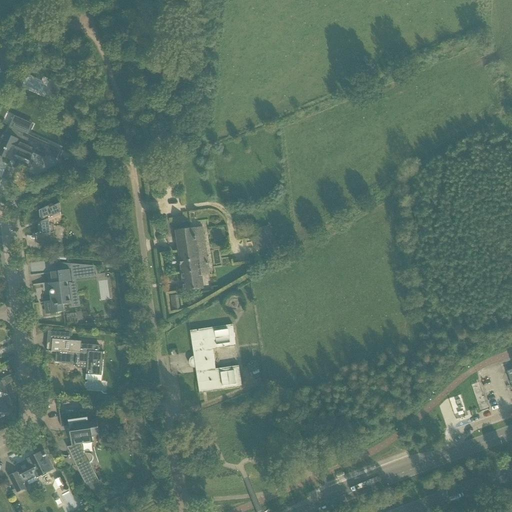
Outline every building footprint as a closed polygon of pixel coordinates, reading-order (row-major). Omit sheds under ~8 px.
[(55,82),(51,91),(58,94),(62,85),(55,82)] [(0,141),(0,155),(10,160),(14,153),(18,155),(30,160),(35,149),(57,159),(61,149),(27,134),(27,132),(13,126),(9,135),(4,133),(0,141)] [(37,242),(47,244),(53,245),(51,234),(55,233),(53,225),(52,220),(61,216),(59,203),(50,208),(48,206),(39,211),(41,223),(38,224),(39,233),(36,235),(37,242)] [(269,225),(251,230),(253,237),(254,236),(259,250),(276,245),(274,237),(273,238),(269,225)] [(202,227),(176,231),(184,291),(203,289),(201,276),(209,275),(202,227)] [(63,250),(52,248),(54,256),(65,257),(63,250)] [(69,270),(60,271),(50,273),(52,284),(48,284),(51,301),(44,302),(46,314),(64,312),(63,305),(70,303),(67,282),(71,282),(69,270)] [(178,295),(170,296),(173,311),(180,310),(178,295)] [(199,394),(209,392),(242,387),(238,366),(215,370),(212,350),(236,347),(232,325),(190,331),(193,353),(196,352),(196,356),(194,357),(193,357),(192,357),(191,358),(190,359),(189,360),(189,361),(189,362),(189,363),(189,364),(189,366),(190,366),(191,367),(192,368),(193,368),(194,368),(195,368),(198,368),(198,372),(196,372),(199,394)] [(52,339),(51,352),(56,352),(55,363),(65,364),(87,366),(86,375),(102,376),(104,353),(98,352),(99,346),(92,345),(80,344),(81,342),(70,341),(62,340),(52,339)] [(5,386),(13,383),(10,375),(3,378),(5,386)] [(0,418),(8,415),(7,412),(8,412),(3,402),(2,403),(0,399),(0,398),(7,395),(0,383),(0,418)] [(118,397),(118,399),(130,400),(131,388),(119,387),(118,395),(118,397)] [(79,411),(59,414),(61,428),(69,427),(72,447),(66,448),(88,490),(100,483),(91,465),(93,463),(94,462),(94,461),(94,460),(94,459),(94,458),(93,457),(92,456),(91,455),(90,455),(82,455),(81,442),(92,441),(92,436),(99,435),(96,416),(80,418),(79,411)] [(9,477),(14,486),(18,493),(25,489),(22,483),(37,476),(37,478),(53,470),(44,452),(28,460),(29,463),(19,467),(21,471),(9,477)] [(65,501),(69,509),(78,505),(74,497),(65,501)]
